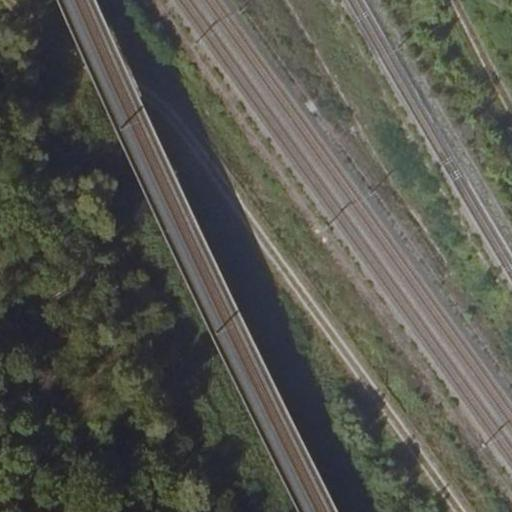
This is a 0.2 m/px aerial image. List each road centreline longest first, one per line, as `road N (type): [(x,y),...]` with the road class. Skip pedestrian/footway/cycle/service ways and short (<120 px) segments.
road 1 (track): [(6,0),(246,231),(458,511)]
road 2 (track): [(511,108),(454,0)]
